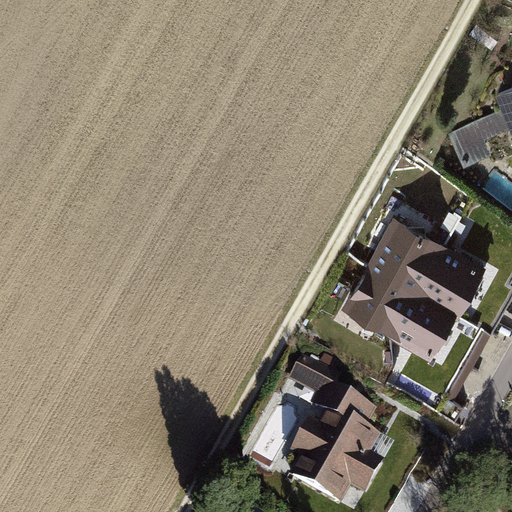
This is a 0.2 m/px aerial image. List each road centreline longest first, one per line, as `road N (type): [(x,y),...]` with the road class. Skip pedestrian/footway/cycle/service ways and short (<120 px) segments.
road 1 (track): [(187,511),(475,0)]
road 2 (residential): [(430,511),(511,368)]
